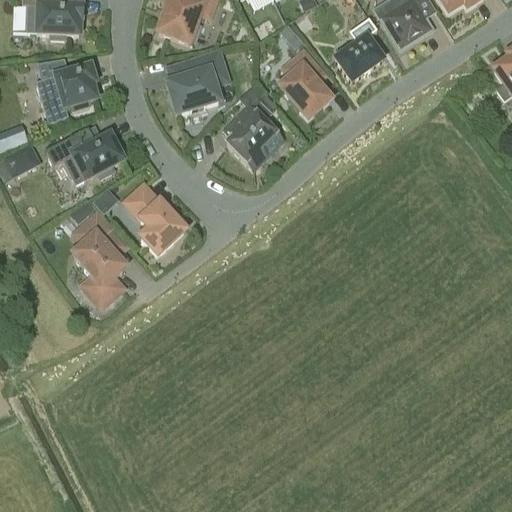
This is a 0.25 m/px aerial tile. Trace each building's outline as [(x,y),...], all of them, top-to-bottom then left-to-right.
[(63,13),(63,0),(20,0),(20,12),(28,13),(27,37),(35,37),(35,39),(77,41),(78,26),(81,26),(81,13),(63,13)] [(208,26),(217,0),(192,0),(190,7),(171,0),(157,38),(188,49),(197,22),(208,26)] [(380,23),(399,54),(430,35),(410,2),(413,0),(388,0),(386,2),(394,14),(380,23)] [(466,13),(482,2),(480,0),(436,0),(447,17),(463,7),(466,13)] [(307,17),(293,26),(300,37),(314,28),(307,17)] [(275,33),(268,20),(251,28),(258,42),(275,33)] [(334,65),(350,88),(381,66),(366,44),(376,37),(367,25),(347,39),(355,50),(334,65)] [(293,55),(301,48),(296,43),(288,49),(293,55)] [(511,56),(506,61),(508,64),(492,75),(502,89),(495,95),(503,106),(510,101),(511,103),(511,56)] [(307,125),(328,106),(309,84),(318,76),(302,57),(282,74),(290,83),(279,93),(307,125)] [(195,81),(167,90),(176,120),(217,107),(211,90),(225,86),(216,59),(191,67),(195,81)] [(63,65),(35,69),(44,100),(58,96),(63,114),(70,112),(71,116),(88,111),(87,107),(94,105),(90,89),(93,88),(89,73),(67,79),(63,65)] [(262,127),(271,118),(256,104),(263,97),(256,89),(245,99),(251,106),(223,134),(231,143),(225,149),(252,176),(264,164),(257,157),(275,139),(262,127)] [(94,149),(87,135),(44,158),(52,173),(64,167),(75,188),(83,184),(84,186),(95,180),(98,187),(114,178),(110,172),(121,167),(108,142),(94,149)] [(37,169),(28,153),(0,167),(0,180),(4,187),(12,182),(37,169)] [(156,261),(182,237),(142,192),(124,209),(148,235),(139,243),(156,261)] [(115,282),(124,274),(116,265),(129,253),(95,216),(68,240),(82,256),(73,263),(88,280),(76,292),(100,318),(126,295),(115,282)]
